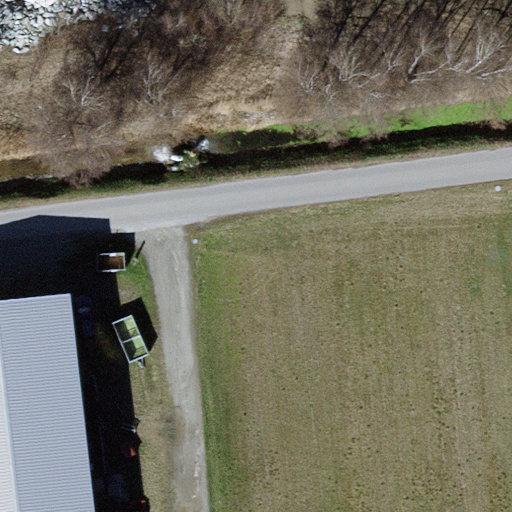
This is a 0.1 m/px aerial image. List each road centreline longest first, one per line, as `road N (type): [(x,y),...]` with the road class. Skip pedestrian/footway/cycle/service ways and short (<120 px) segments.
road 1 (unclassified): [(511,169),(0,240)]
road 2 (track): [(150,220),(179,511)]
